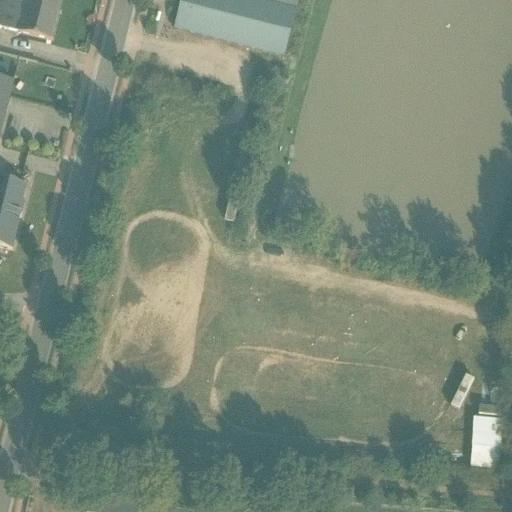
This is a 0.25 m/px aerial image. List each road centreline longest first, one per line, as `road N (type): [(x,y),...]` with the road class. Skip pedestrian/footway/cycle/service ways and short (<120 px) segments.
road 1 (track): [(511,329),(318,290),(207,257),(255,79),(113,45)]
road 2 (track): [(11,455),(511,500)]
road 3 (tertiary): [(125,0),(48,305)]
road 4 (tertiary): [(48,305),(0,501)]
